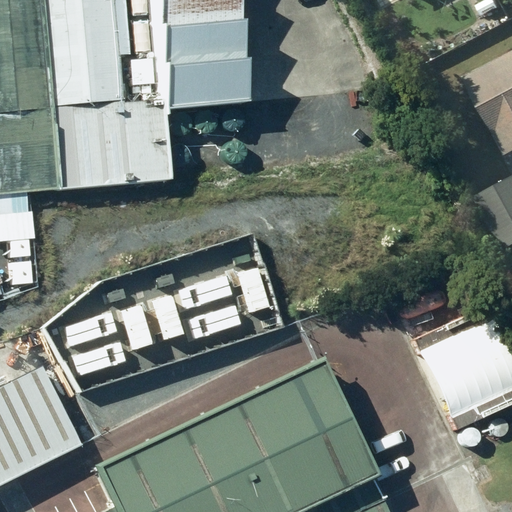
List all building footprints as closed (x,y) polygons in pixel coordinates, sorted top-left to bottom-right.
[(0,0),(0,199),(171,184),(165,113),(249,106),(240,0),(160,0),(170,103),(123,108),(114,0),(0,0)] [(499,0),(491,0),(481,6),(487,17),(504,7),(499,0)] [(511,154),(511,56),(471,78),(511,155),(511,154)] [(481,175),(466,183),(473,195),(488,188),(481,175)] [(511,246),(511,182),(485,196),(511,247),(511,246)] [(485,200),(476,205),(482,215),(491,209),(485,200)] [(449,420),(511,391),(511,363),(495,325),(421,359),(449,420)] [(94,467),(117,509),(111,511),(388,511),(325,367),(94,467)] [(0,491),(81,451),(41,372),(0,392),(0,491)] [(85,398),(100,434),(115,428),(99,391),(85,398)]
